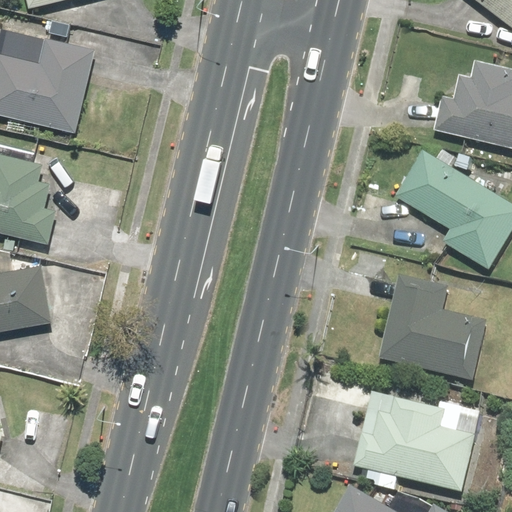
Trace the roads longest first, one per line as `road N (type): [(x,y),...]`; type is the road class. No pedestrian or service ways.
road 1 (primary): [(118,511),(239,15)]
road 2 (primary): [(336,38),(219,511)]
